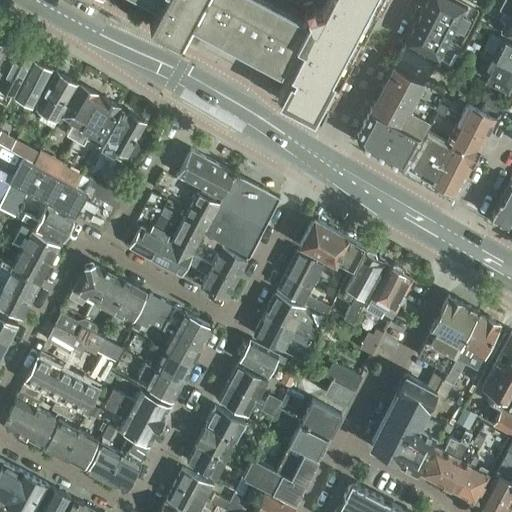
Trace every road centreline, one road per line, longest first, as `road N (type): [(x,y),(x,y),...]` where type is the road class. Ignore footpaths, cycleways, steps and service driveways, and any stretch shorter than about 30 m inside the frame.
road 1 (residential): [(343,459),(452,239)]
road 2 (residential): [(137,510),(234,322)]
road 3 (residential): [(0,403),(84,243),(104,253)]
road 4 (residential): [(104,253),(196,88)]
road 5 (residential): [(319,168),(404,0)]
road 6 (primary): [(196,88),(34,0)]
road 7 (residential): [(234,322),(319,168)]
road 8 (residential): [(137,510),(0,437)]
road 9 (primary): [(452,239),(319,168)]
road 10 (residential): [(234,322),(104,253)]
road 11 (primary): [(319,168),(196,88)]
road 12 (residential): [(452,239),(511,126)]
